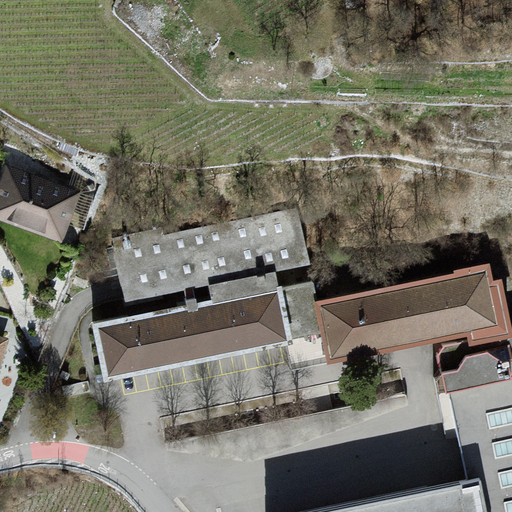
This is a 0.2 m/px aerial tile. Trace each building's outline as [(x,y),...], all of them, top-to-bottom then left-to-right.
[(15,169),(0,211),(0,213),(65,237),(81,192),(15,169)] [(296,204),(112,238),(124,299),(307,265),(296,204)] [(488,266),(318,304),(329,355),(507,316),(499,278),(492,280),(488,266)] [(282,285),(98,324),(109,376),(293,338),(282,285)] [(511,511),(511,377),(454,388),(476,511),(511,511)]
